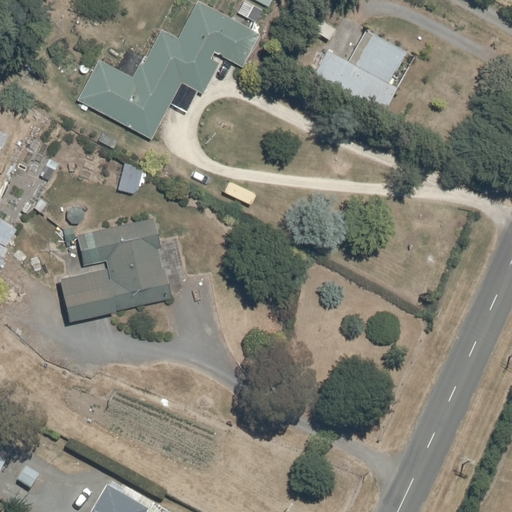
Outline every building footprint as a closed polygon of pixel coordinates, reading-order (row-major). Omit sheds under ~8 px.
[(239,22),(198,0),(195,0),(177,35),(160,27),(133,77),(98,58),(77,98),(150,137),(180,81),(202,92),(239,22)] [(413,51),(346,21),(331,53),(327,51),(315,76),(386,109),(413,51)] [(167,298),(151,216),(76,231),(82,264),(106,260),(108,266),(56,276),(64,317),(167,298)] [(0,277),(10,261),(4,257),(9,249),(0,242),(0,277)] [(38,474),(24,467),(17,483),(31,490),(38,474)] [(143,511),(147,506),(105,483),(88,511),(143,511)]
